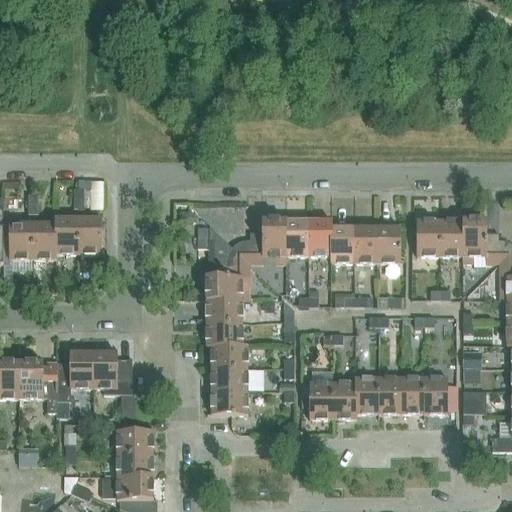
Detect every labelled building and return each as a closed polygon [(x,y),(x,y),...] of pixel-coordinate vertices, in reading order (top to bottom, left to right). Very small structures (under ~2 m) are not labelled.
[(90,183),(78,183),(78,184),(78,193),(84,192),(90,193),(90,185),(90,184),(90,183)] [(90,193),(90,214),(103,214),(103,185),(90,185),(90,193)] [(74,202),(79,202),(84,202),(84,192),(78,193),(74,193),(74,202)] [(84,202),(79,202),(74,202),(74,212),(84,212),(84,202)] [(189,215),(181,216),(182,224),(187,226),(192,226),(195,221),(189,215)] [(102,258),(102,222),(78,223),(78,258),(102,258)] [(55,223),(55,228),(56,258),(78,258),(78,223),(55,223)] [(250,237),(250,244),(246,244),(242,245),(238,247),(235,249),(232,251),(249,268),(263,268),(275,268),(286,268),(286,261),(285,225),(262,225),(262,237),(250,237)] [(308,225),(285,225),(286,261),(308,261),(308,225)] [(308,261),(330,261),(331,261),(331,232),(332,232),(332,225),(308,225),(308,261)] [(416,261),(440,261),(440,225),(416,225),(416,261)] [(440,261),(462,261),(463,261),(463,225),(440,225),(440,261)] [(498,237),(488,237),(486,237),(486,225),(463,225),(463,261),(462,261),(462,268),(473,268),(473,261),(485,261),(485,268),(499,268),(511,254),(511,247),(511,248),(510,247),(508,246),(506,245),(503,244),(501,244),(499,244),(498,237)] [(9,228),(9,264),(33,264),(33,228),(9,228)] [(55,228),(33,228),(33,264),(56,264),(56,258),(55,228)] [(232,251),(209,229),(209,230),(209,251),(209,270),(209,281),(206,281),(206,305),(242,304),(242,305),(249,305),(249,294),(249,282),(249,268),(232,251)] [(197,230),(197,251),(209,251),(209,230),(197,230)] [(330,268),(354,268),(354,232),(332,232),(331,232),(331,261),(330,261),(330,268)] [(354,268),(377,268),(377,232),(354,232),(354,268)] [(400,232),(377,232),(377,268),(400,268),(400,232)] [(511,254),(499,268),(499,305),(506,305),(511,304),(511,254)] [(430,305),(440,305),(440,294),(430,294),(430,305)] [(440,294),(440,305),(450,305),(450,294),(440,294)] [(308,311),(308,301),(298,301),(298,311),(308,311)] [(318,311),(318,301),(308,301),(308,311),(318,311)] [(354,301),(344,301),(335,301),(335,311),(354,311),(354,301)] [(354,301),(354,311),(373,311),(373,301),(354,301)] [(387,301),(377,301),(377,311),(387,311),(387,301)] [(206,305),(206,327),(242,327),(242,305),(242,304),(206,305)] [(284,316),(284,326),(294,326),(294,316),(284,316)] [(463,318),(463,327),(473,327),(473,318),(463,318)] [(379,321),(369,321),(369,332),(379,332),(379,321)] [(389,321),(379,321),(379,332),(389,332),(389,321)] [(414,331),(424,331),(424,321),(414,321),(414,331)] [(434,321),(424,321),(424,331),(434,331),(434,321)] [(284,326),(284,336),(284,346),(294,346),(294,326),(284,326)] [(206,351),(211,351),(211,350),(242,350),(242,349),(242,327),(206,327),(206,351)] [(463,327),(463,337),(473,337),(473,327),(463,327)] [(323,349),(333,349),(333,339),(323,339),(323,349)] [(333,339),(333,349),(343,349),(343,339),(333,339)] [(211,350),(211,351),(211,373),(247,373),(247,349),(242,349),(242,350),(211,350)] [(70,367),(56,367),(56,406),(57,406),(70,406),(71,406),(71,393),(93,393),(93,357),(70,357),(70,367)] [(132,399),(132,365),(117,365),(117,357),(93,357),(93,393),(103,393),(103,399),(132,399)] [(463,358),(463,370),(480,370),(480,358),(463,358)] [(284,363),(284,373),(294,373),(294,363),(284,363)] [(0,367),(0,403),(19,403),(19,367),(0,367)] [(56,417),(56,406),(56,367),(43,367),(19,367),(19,403),(43,403),(47,403),(47,417),(56,417)] [(211,373),(211,396),(247,396),(247,373),(211,373)] [(294,383),(294,373),(284,373),(284,383),(294,383)] [(464,373),(464,387),(480,387),(480,373),(464,373)] [(355,418),(356,418),(378,418),(378,382),(355,382),(355,388),(355,418)] [(401,418),(401,382),(378,382),(378,418),(401,418)] [(401,382),(401,418),(424,418),(424,383),(401,382)] [(447,418),(447,417),(447,386),(447,383),(424,383),(424,418),(447,418)] [(333,423),(332,388),(309,388),(309,411),(309,423),(333,423)] [(355,388),(332,388),(333,423),(356,423),(356,418),(355,418),(355,388)] [(456,416),(456,391),(447,391),(447,416),(456,416)] [(284,406),(294,405),(294,395),(284,396),(284,406)] [(247,419),(247,396),(211,396),(211,419),(247,419)] [(463,396),(463,409),(463,418),(473,418),(473,419),(486,419),(486,396),(463,396)] [(57,406),(57,421),(70,421),(70,406),(57,406)] [(134,421),(134,411),(123,411),(123,421),(134,421)] [(473,428),(473,419),(473,418),(463,418),(463,428),(473,428)] [(499,427),(499,442),(492,442),(492,456),(511,455),(511,418),(511,427),(499,427)] [(65,428),(65,437),(73,437),(73,428),(65,428)] [(122,435),(117,435),(117,458),(153,458),(153,435),(152,435),(122,435)] [(65,449),(65,458),(76,458),(76,451),(77,451),(77,437),(73,437),(65,437),(64,437),(64,449),(65,449)] [(76,468),(76,458),(65,458),(65,468),(76,468)] [(153,458),(117,458),(117,481),(153,481),(153,458)] [(70,498),(70,497),(80,502),(84,492),(75,488),(78,481),(64,481),(63,496),(70,498)] [(153,481),(117,481),(117,482),(102,482),(102,501),(117,501),(117,505),(153,505),(153,481)] [(84,492),(80,502),(89,505),(93,496),(84,492)]
